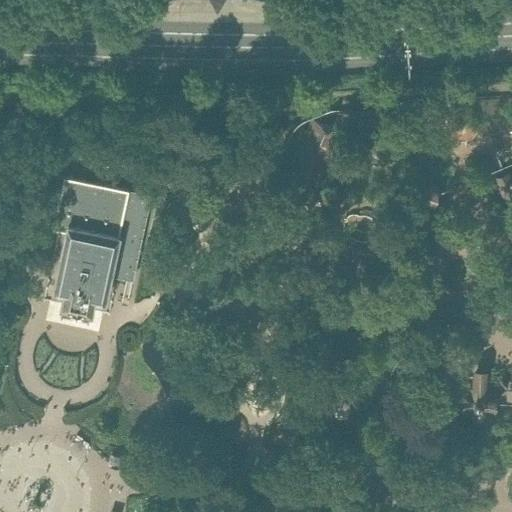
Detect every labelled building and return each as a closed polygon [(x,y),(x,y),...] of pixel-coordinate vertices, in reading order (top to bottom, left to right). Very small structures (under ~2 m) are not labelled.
[(283,100),(283,89),(283,87),(261,88),(261,90),(261,101),(283,100)] [(452,136),(459,139),(465,139),(470,136),(475,132),(476,129),(477,125),(478,121),(477,118),(476,114),(475,112),(473,110),(471,108),(469,107),(467,106),(465,105),(461,105),(461,103),(461,102),(460,102),(459,102),(458,103),(458,105),(456,106),(454,106),(452,107),(451,108),(449,110),(448,111),(446,114),(445,116),(444,118),(444,120),(444,124),(446,130),(452,136)] [(334,126),(312,116),(295,158),(306,163),(314,166),(323,170),(329,154),(333,155),(337,153),(341,151),(343,149),(344,146),(344,142),(344,138),(342,135),(341,133),(338,132),(340,128),(334,126)] [(295,196),(299,205),(309,202),(316,199),(312,187),(311,177),(314,166),(306,163),(295,158),(293,170),(292,184),(295,196)] [(502,173),(495,175),(502,196),(509,194),(511,192),(511,178),(509,170),(502,173)] [(403,172),(398,191),(417,196),(425,199),(431,200),(436,181),(430,179),(421,177),(403,172)] [(57,276),(55,286),(66,288),(64,298),(63,302),(65,303),(71,304),(77,305),(91,307),(93,308),(96,297),(96,294),(108,296),(109,287),(112,273),(122,225),(122,224),(126,206),(128,194),(130,187),(104,181),(97,180),(91,178),(80,176),(66,173),(63,185),(55,224),(61,226),(64,226),(68,228),(57,276)] [(152,192),(130,187),(128,194),(126,206),(122,224),(122,225),(112,273),(128,277),(130,277),(133,278),(151,199),(152,192)] [(319,219),(310,223),(318,244),(311,258),(307,268),(304,275),(317,280),(328,258),(334,247),(326,217),(319,219)] [(432,267),(434,271),(438,272),(441,270),(443,266),(445,262),(445,257),(442,248),(443,246),(447,242),(449,239),(449,235),(450,231),(448,227),(446,224),(443,222),(441,222),(436,224),(434,228),(433,231),(432,234),(433,240),(435,243),(435,246),(434,248),(433,250),(431,253),(430,257),(430,262),(432,267)] [(390,301),(390,281),(388,276),(380,276),(377,279),(375,318),(380,320),(385,320),(389,317),(390,301)] [(488,397),(488,389),(487,360),(478,360),(470,360),(470,373),(470,392),(470,397),(464,397),(464,402),(464,409),(470,408),(470,416),(479,416),(488,416),(488,408),(494,408),(494,397),(488,397)] [(501,384),(506,382),(508,378),(506,373),(502,371),(497,373),(495,377),(497,381),(501,384)] [(338,390),(336,387),(332,390),(329,392),(331,394),(329,397),(329,399),(329,402),(330,405),(328,407),(334,413),(336,411),(339,413),(342,413),(344,413),(345,413),(347,415),(351,412),(354,409),(353,407),(353,405),(354,402),(353,399),(353,397),(355,395),(350,389),(347,390),(346,389),(344,388),(341,388),(338,390)] [(125,461),(110,457),(108,465),(123,469),(125,461)]
